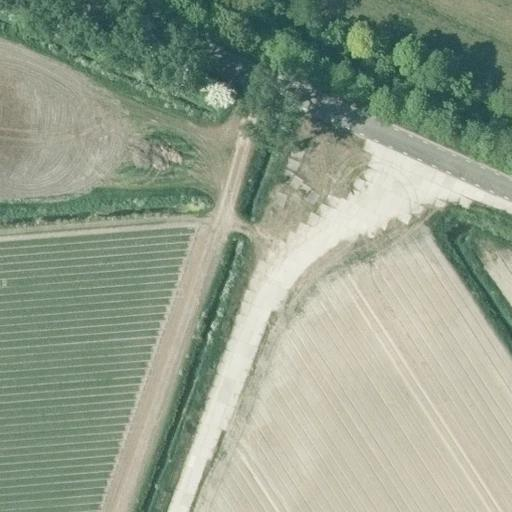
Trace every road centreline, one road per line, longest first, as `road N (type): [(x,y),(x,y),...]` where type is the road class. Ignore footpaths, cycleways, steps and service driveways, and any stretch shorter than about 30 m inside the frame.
road 1 (unclassified): [(511,192),(77,0)]
road 2 (track): [(178,511),(258,299),(290,259),(440,160)]
